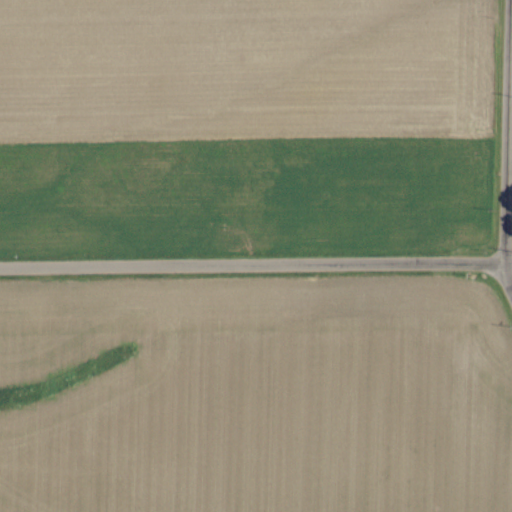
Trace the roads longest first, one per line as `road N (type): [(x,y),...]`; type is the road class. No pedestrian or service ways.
road 1 (residential): [(511,261),(0,269)]
road 2 (residential): [(503,261),(509,0)]
